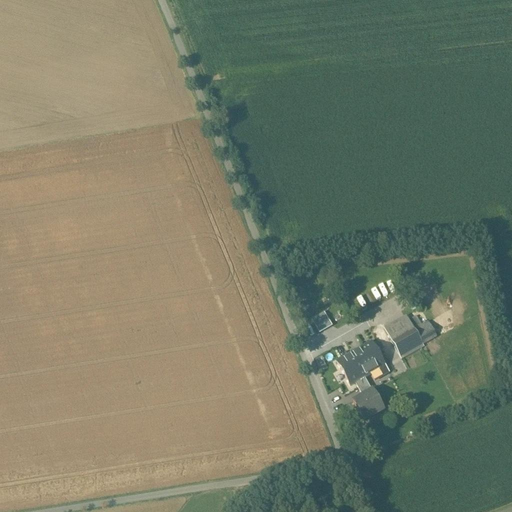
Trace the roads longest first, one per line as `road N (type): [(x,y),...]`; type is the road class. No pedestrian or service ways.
road 1 (unclassified): [(163,0),(346,464)]
road 2 (unclassified): [(36,511),(346,464)]
